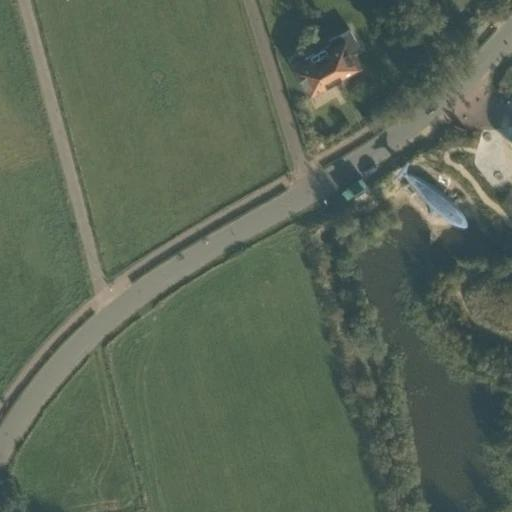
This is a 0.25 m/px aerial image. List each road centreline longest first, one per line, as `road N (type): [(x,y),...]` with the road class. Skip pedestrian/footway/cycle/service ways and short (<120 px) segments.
road 1 (residential): [(108,319),(25,0)]
road 2 (tertiary): [(301,202),(444,104),(511,31)]
road 3 (tertiary): [(108,319),(301,202)]
road 4 (unclassified): [(301,202),(238,0)]
road 5 (tertiary): [(0,465),(26,417),(108,319)]
